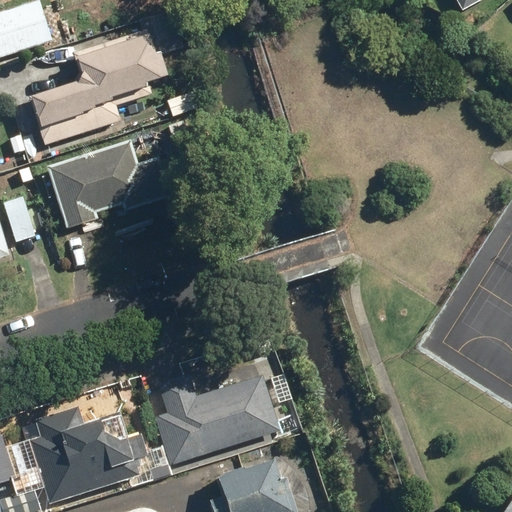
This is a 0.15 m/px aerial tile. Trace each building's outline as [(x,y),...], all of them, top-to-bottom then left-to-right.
[(37,0),(35,0),(0,11),(0,55),(50,40),(37,0)] [(481,0),(454,0),(461,11),(481,0)] [(27,99),(42,146),(118,123),(113,108),(150,96),(146,84),(168,77),(160,53),(154,54),(146,29),(71,53),(80,82),(27,99)] [(192,93),(164,103),(170,119),(198,109),(192,93)] [(165,127),(170,144),(187,140),(182,122),(165,127)] [(44,168),(64,231),(96,221),(94,214),(119,207),(121,213),(168,199),(156,159),(135,165),(127,142),(44,168)] [(0,205),(13,244),(33,237),(21,198),(0,205)] [(145,456),(153,481),(171,475),(168,467),(278,432),(260,376),(208,393),(200,369),(174,377),(182,402),(166,407),(168,414),(152,418),(163,451),(145,456)] [(26,441),(47,505),(138,476),(133,461),(145,457),(138,436),(126,440),(118,413),(82,425),(77,407),(33,421),(38,437),(26,441)] [(0,482),(16,477),(3,434),(0,435),(0,482)] [(294,511),(283,478),(278,479),(272,460),(215,478),(221,496),(208,500),(211,511),(294,511)] [(0,499),(0,511),(35,511),(39,511),(32,490),(0,499)] [(511,511),(511,497),(502,511),(511,511)]
